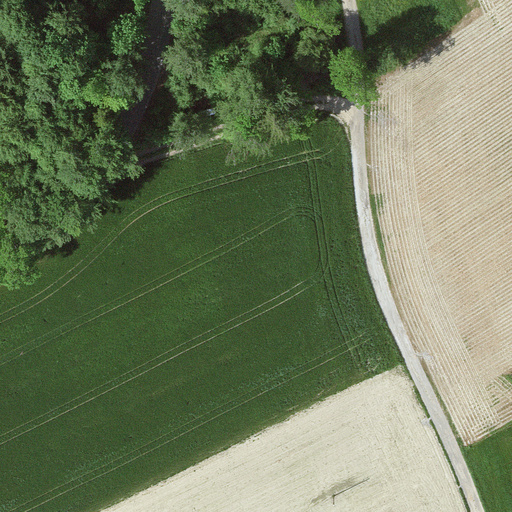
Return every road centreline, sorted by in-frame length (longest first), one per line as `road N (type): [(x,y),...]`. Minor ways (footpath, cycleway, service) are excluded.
road 1 (track): [(345,0),(360,207),(382,303),(471,511)]
road 2 (unclassified): [(0,257),(94,171),(146,87),(163,0)]
road 3 (track): [(94,171),(355,99)]
